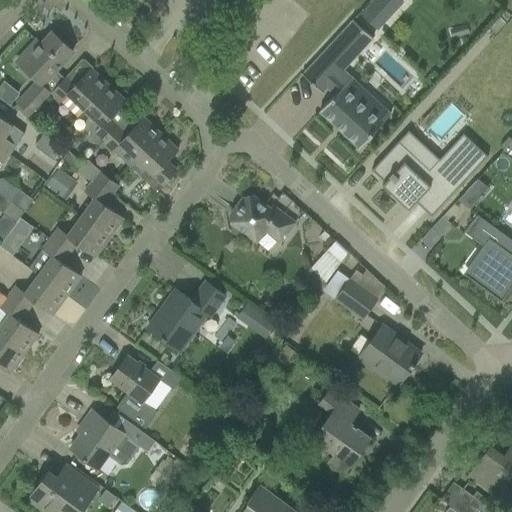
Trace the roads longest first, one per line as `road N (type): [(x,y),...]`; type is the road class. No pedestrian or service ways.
road 1 (residential): [(0,465),(234,129)]
road 2 (residential): [(493,372),(234,129)]
road 3 (residential): [(234,129),(80,0)]
road 4 (residential): [(394,511),(493,372)]
